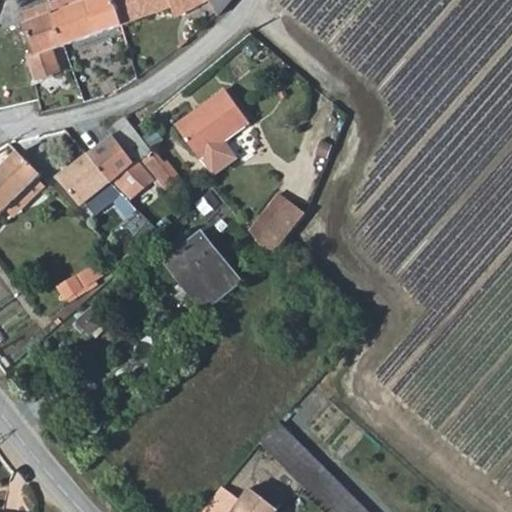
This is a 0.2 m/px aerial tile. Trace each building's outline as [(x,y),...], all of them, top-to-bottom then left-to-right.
[(125,24),(116,0),(86,0),(87,3),(54,15),(65,46),(125,24)] [(116,0),(125,24),(173,7),(177,17),(209,0),(210,0),(220,15),(232,0),(116,0)] [(54,15),(28,25),(38,55),(29,59),(36,83),(61,73),(52,50),(65,46),(54,15)] [(245,116),(220,81),(196,99),(200,104),(176,122),(197,152),(199,151),(211,167),(235,150),(222,132),(245,116)] [(196,99),(171,117),(176,122),(200,104),(196,99)] [(127,117),(110,130),(116,136),(139,162),(153,150),(135,128),(127,117)] [(131,199),(154,179),(139,162),(116,136),(114,137),(106,143),(91,155),(131,199)] [(153,150),(139,162),(154,179),(161,187),(176,173),(164,158),(161,160),(153,150)] [(0,216),(3,215),(43,175),(21,153),(0,172),(0,216)] [(126,214),(137,205),(131,199),(91,155),(61,179),(82,205),(103,189),(126,214)] [(304,222),(306,218),(308,216),(294,200),(252,232),(266,250),(304,222)] [(202,233),(166,262),(207,311),(241,282),(202,233)] [(115,324),(103,313),(86,330),(97,342),(115,324)] [(278,422),(260,442),(332,511),(334,511),(353,494),(278,422)] [(245,499),(223,487),(203,511),(277,511),(280,509),(252,487),(245,499)] [(334,511),(372,511),(353,494),(334,511)]
